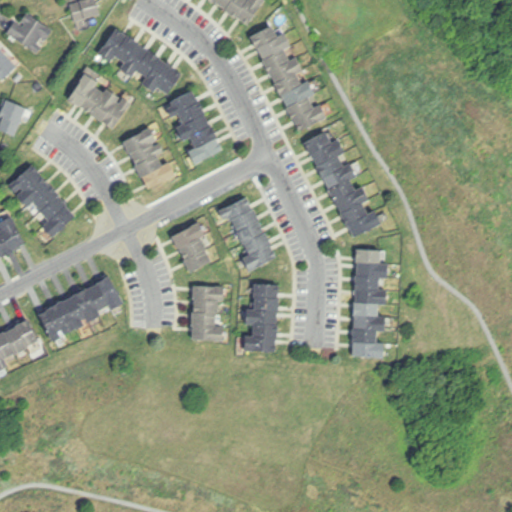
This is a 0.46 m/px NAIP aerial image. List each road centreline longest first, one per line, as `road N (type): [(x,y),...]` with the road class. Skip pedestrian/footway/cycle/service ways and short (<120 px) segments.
road 1 (residential): [(0,294),(273,157)]
road 2 (residential): [(150,0),(212,50),(273,157)]
road 3 (residential): [(319,349),(319,261),(273,157)]
road 4 (residential): [(131,226),(98,168),(45,128)]
